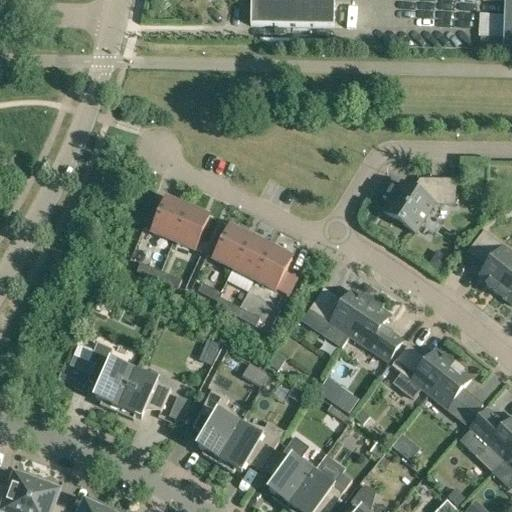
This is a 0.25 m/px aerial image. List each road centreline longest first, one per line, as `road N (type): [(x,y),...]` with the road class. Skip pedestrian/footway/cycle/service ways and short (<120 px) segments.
road 1 (residential): [(0,295),(67,173),(120,22)]
road 2 (residential): [(331,236),(383,155),(511,156)]
road 3 (residential): [(511,361),(458,315),(331,236)]
road 4 (residential): [(0,428),(147,484),(193,511)]
road 5 (residential): [(331,236),(300,230),(172,169),(155,147)]
road 6 (unclassified): [(120,22),(0,13)]
